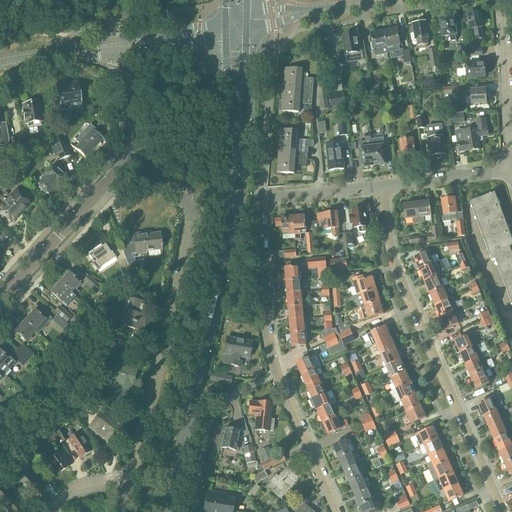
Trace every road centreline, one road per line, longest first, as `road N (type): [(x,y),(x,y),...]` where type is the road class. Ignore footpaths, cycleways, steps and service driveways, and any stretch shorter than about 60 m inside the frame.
road 1 (residential): [(49,511),(78,489),(122,479),(135,464),(192,222),(186,202),(132,155)]
road 2 (residential): [(379,186),(401,284),(500,511)]
road 3 (primary): [(169,511),(224,252)]
road 4 (residential): [(276,374),(265,322),(260,199),(320,193)]
road 5 (primary): [(224,252),(241,172),(243,34)]
road 6 (primary): [(224,38),(224,252)]
road 7 (residential): [(0,300),(132,155)]
road 8 (residential): [(335,511),(276,374)]
road 9 (residential): [(511,138),(502,0)]
road 10 (residential): [(379,186),(511,170)]
